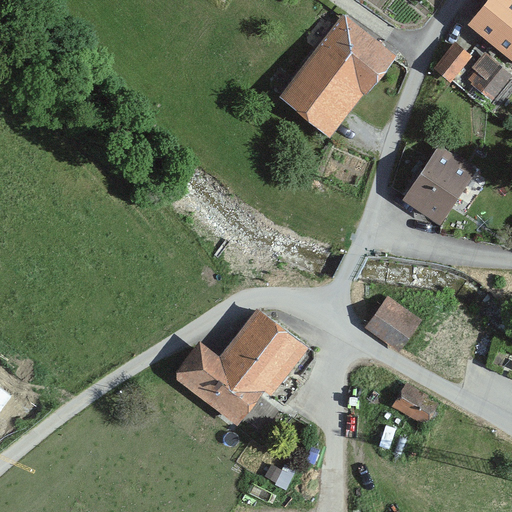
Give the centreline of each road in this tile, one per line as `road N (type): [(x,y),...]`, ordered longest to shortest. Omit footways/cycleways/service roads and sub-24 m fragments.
road 1 (residential): [(320,315),(261,298),(200,323),(0,465)]
road 2 (residential): [(457,0),(418,54),(361,238)]
road 3 (residential): [(320,315),(511,432)]
road 4 (residential): [(511,262),(361,238)]
